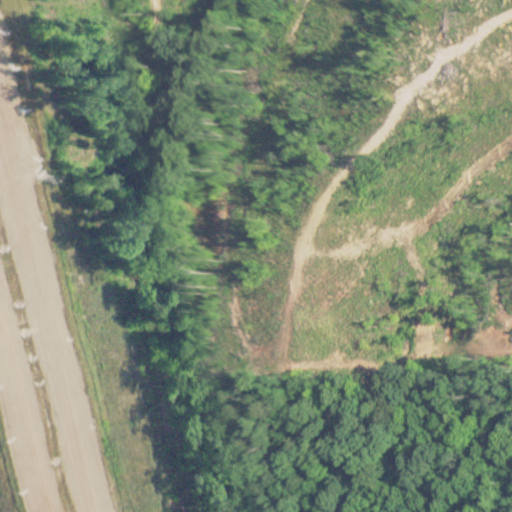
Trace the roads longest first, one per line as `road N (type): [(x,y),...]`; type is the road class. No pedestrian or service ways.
road 1 (trunk): [(100,511),(0,118)]
road 2 (trunk): [(0,337),(45,511)]
